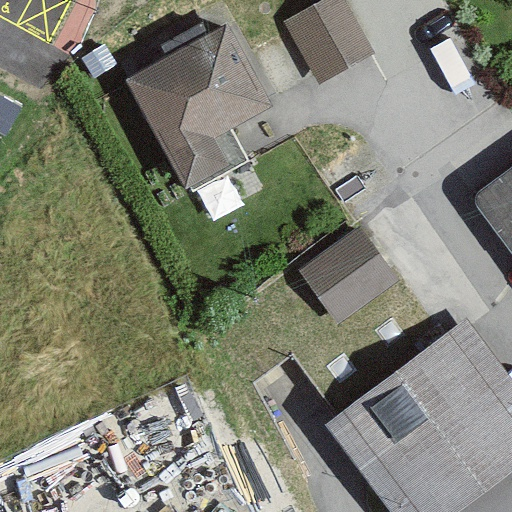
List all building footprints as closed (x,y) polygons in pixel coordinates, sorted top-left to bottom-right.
[(325,0),(288,22),(323,82),(342,70),(372,53),(341,0),(325,0)] [(126,82),(187,193),(227,171),(213,145),(269,114),(222,29),(126,82)] [(511,165),(464,197),(510,270),(511,270),(511,165)] [(314,266),(352,319),(410,277),(372,224),(314,266)] [(511,393),(464,329),(340,421),(407,511),(441,511),(511,459),(511,393)]
